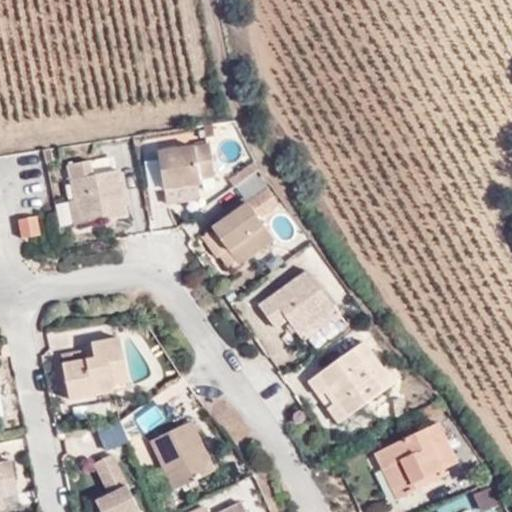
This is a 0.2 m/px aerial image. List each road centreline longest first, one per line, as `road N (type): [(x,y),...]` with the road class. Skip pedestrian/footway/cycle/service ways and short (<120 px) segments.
road 1 (residential): [(312,511),(294,472),(150,289),(100,278),(11,293)]
road 2 (residential): [(56,511),(11,293)]
